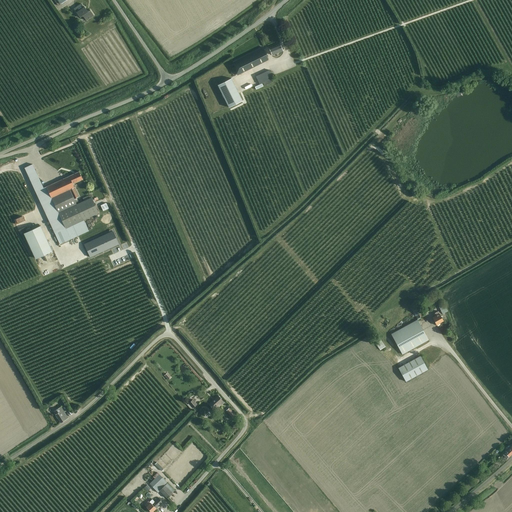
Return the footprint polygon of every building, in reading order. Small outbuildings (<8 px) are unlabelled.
[(83,7),(81,4),(76,7),(78,11),(76,12),(80,17),(82,16),(83,16),(86,20),(94,15),(90,10),(89,11),(87,11),(84,7),(83,7)] [(281,44),(270,48),(272,55),(283,51),(281,44)] [(263,47),(233,62),(238,75),(268,60),(263,47)] [(273,78),(270,70),(256,76),(259,84),(273,78)] [(217,85),(228,107),(242,100),(231,78),(217,85)] [(83,179),(79,171),(47,187),(48,189),(45,191),(32,164),(25,168),(37,194),(61,244),(89,231),(84,220),(99,213),(92,197),(77,204),(69,189),(73,188),(74,189),(75,188),(73,184),(83,179)] [(40,225),(24,233),(35,258),(52,251),(40,225)] [(90,257),(115,246),(109,233),(84,244),(90,257)] [(71,258),(82,253),(79,245),(67,250),(71,258)] [(73,264),(85,258),(82,253),(71,258),(73,264)] [(442,314),(447,311),(444,304),(439,307),(442,314)] [(435,316),(432,318),(436,325),(440,323),(443,321),(438,312),(434,314),(435,316)] [(428,340),(417,320),(391,335),(402,354),(428,340)] [(373,339),(380,348),(385,344),(379,335),(373,339)] [(420,356),(397,368),(405,382),(427,370),(420,356)] [(63,406),(67,403),(62,396),(58,398),(63,406)] [(218,396),(209,404),(214,411),(224,402),(218,396)] [(192,399),(188,403),(193,408),(197,404),(192,399)] [(61,407),(54,411),(61,422),(68,417),(61,407)] [(505,452),(503,454),(507,458),(509,456),(511,453),(511,446),(507,451),(506,450),(505,451),(506,452),(505,452)] [(161,479),(152,487),(158,492),(160,490),(167,498),(172,493),(165,485),(167,483),(162,477),(161,479)] [(150,503),(146,507),(150,511),(151,511),(162,502),(158,498),(154,502),(152,499),(149,502),(150,503)]
